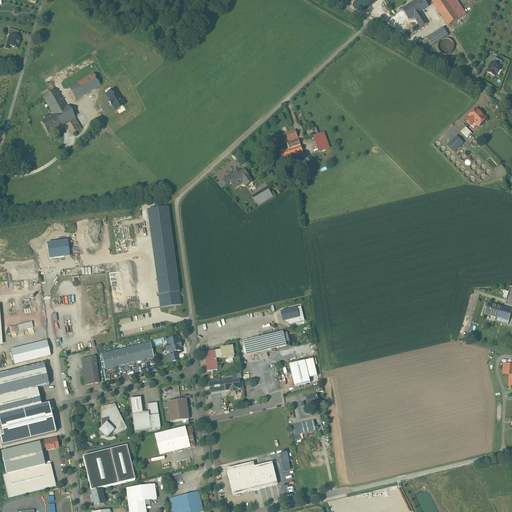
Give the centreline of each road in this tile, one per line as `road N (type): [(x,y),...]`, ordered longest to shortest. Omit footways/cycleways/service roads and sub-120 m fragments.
road 1 (unclassified): [(370,20),(176,201),(195,371)]
road 2 (track): [(39,7),(3,138),(3,166),(21,174),(50,163),(93,114)]
road 3 (unclassified): [(195,371),(67,407),(79,511)]
road 4 (unclassified): [(511,449),(333,492)]
road 5 (unclassified): [(370,20),(511,109)]
